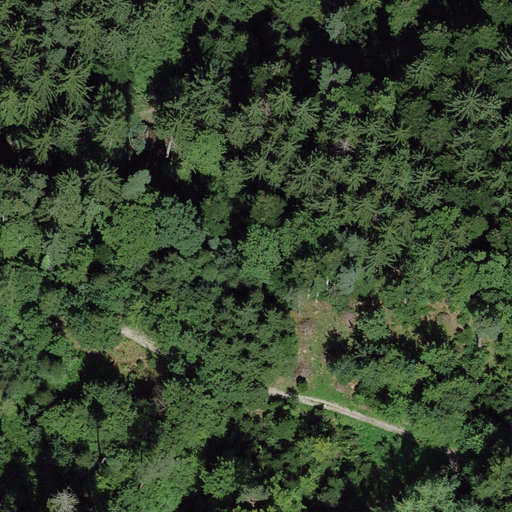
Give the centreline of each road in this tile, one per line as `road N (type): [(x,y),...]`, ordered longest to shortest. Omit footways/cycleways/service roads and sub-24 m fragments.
road 1 (track): [(0,155),(387,54),(510,0)]
road 2 (track): [(366,511),(451,450),(511,451)]
road 3 (track): [(451,450),(511,328)]
